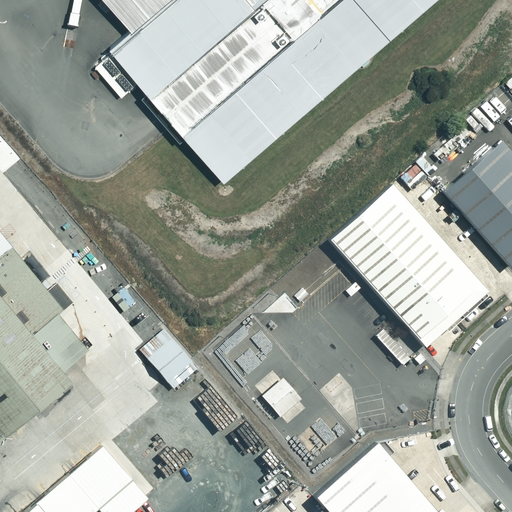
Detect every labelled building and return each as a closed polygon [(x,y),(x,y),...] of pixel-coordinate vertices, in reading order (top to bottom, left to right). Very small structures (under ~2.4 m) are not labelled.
[(170,0),(100,0),(131,35),(170,0)] [(170,0),(131,35),(115,49),(235,185),(443,0),(170,0)] [(511,152),(503,143),(444,195),(511,271),(511,152)] [(487,294),(391,186),(330,240),(426,348),(487,294)] [(0,251),(9,244),(0,233),(0,251)] [(0,251),(0,297),(60,369),(86,348),(56,312),(71,300),(55,281),(46,288),(9,244),(0,251)] [(0,435),(68,379),(60,369),(0,297),(0,435)] [(162,325),(136,348),(170,388),(197,366),(162,325)] [(278,377),(258,394),(275,416),(296,400),(278,377)] [(120,511),(144,492),(100,440),(14,511),(81,511),(92,503),(99,511),(120,511)] [(436,511),(379,446),(315,501),(324,511),(436,511)]
